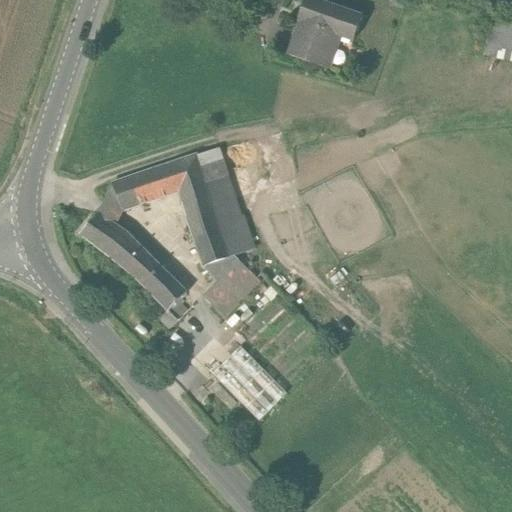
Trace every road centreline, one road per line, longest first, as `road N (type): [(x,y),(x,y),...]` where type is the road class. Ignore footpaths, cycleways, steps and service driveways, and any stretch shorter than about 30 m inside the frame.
road 1 (tertiary): [(29,233),(50,282),(262,511)]
road 2 (tertiary): [(29,233),(28,188),(88,0)]
